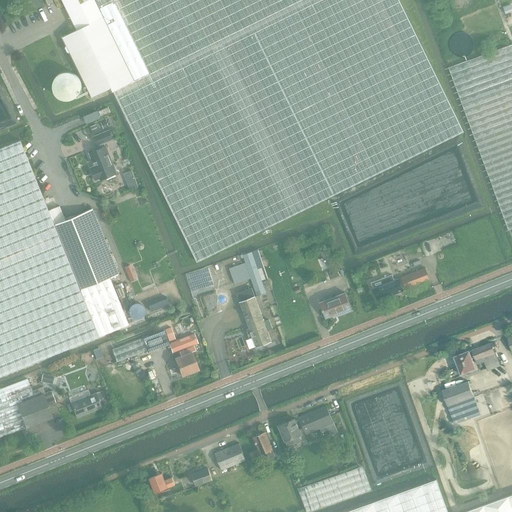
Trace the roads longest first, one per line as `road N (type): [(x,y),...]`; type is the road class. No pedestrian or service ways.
road 1 (tertiary): [(253,382),(511,278)]
road 2 (tertiary): [(0,484),(253,382)]
road 3 (residential): [(138,469),(267,417)]
